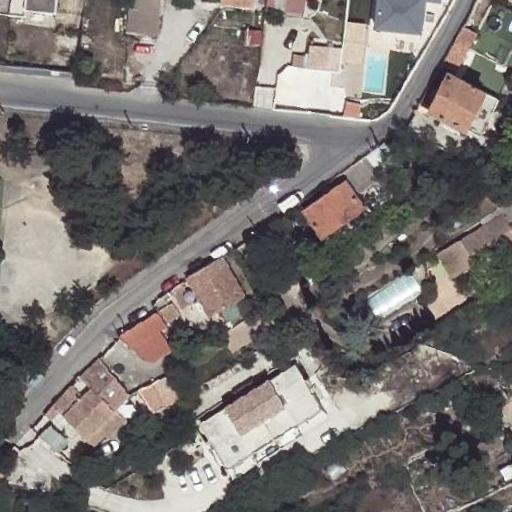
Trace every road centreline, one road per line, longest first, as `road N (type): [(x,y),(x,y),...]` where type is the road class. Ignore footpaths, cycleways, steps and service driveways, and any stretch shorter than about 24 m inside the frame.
road 1 (residential): [(350,150),(177,263),(106,320),(34,399),(0,451)]
road 2 (residential): [(0,88),(292,121),(350,150)]
road 3 (residential): [(462,0),(396,121),(350,150)]
